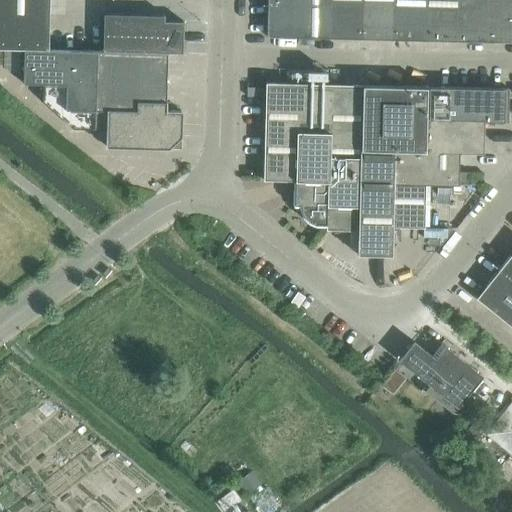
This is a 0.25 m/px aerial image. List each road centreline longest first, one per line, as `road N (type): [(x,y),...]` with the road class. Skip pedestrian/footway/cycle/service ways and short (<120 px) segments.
road 1 (unclassified): [(203,181),(388,331),(511,180)]
road 2 (unclassified): [(225,61),(511,67)]
road 3 (unclassified): [(0,330),(203,181)]
road 4 (unclassified): [(203,181),(222,161),(225,61)]
